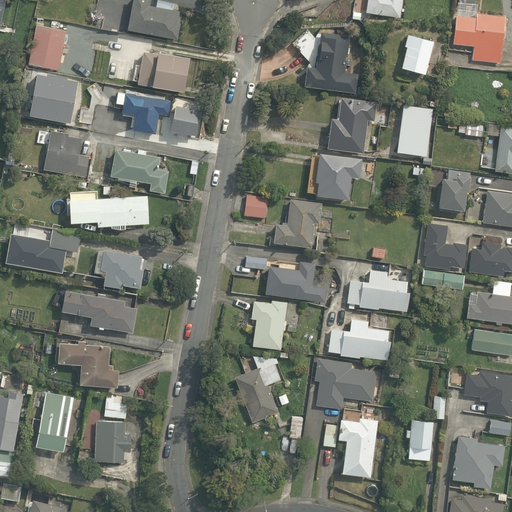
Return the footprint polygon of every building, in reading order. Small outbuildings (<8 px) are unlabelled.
[(132,0),(127,30),(178,40),(181,23),(178,23),(180,11),(150,5),(151,0),(132,0)] [(365,0),(356,0),(355,20),(364,20),(365,0)] [(400,18),(403,0),(367,0),(366,13),(400,18)] [(500,64),(506,16),(477,13),(478,4),(458,2),(453,44),(474,46),(472,61),(500,64)] [(67,31),(37,24),(28,64),(59,70),(67,31)] [(316,68),(307,67),(304,86),(356,93),(359,74),(346,72),(351,36),(321,32),(316,68)] [(434,41),(408,34),(405,46),(407,47),(401,68),(426,74),(434,41)] [(138,84),(185,92),(191,57),(158,51),(158,54),(144,51),(141,65),(127,62),(124,79),(138,82),(138,84)] [(73,78),(35,70),(26,116),(65,124),(73,78)] [(133,130),(156,134),(159,114),(169,115),(172,101),(125,93),(118,92),(116,103),(123,104),(122,112),(135,115),(133,130)] [(338,118),(331,118),(327,148),(364,153),(368,120),(375,121),(378,102),(341,97),(338,118)] [(425,154),(431,107),(402,102),(395,150),(425,154)] [(460,122),(459,132),(466,133),(466,135),(483,137),(484,125),(460,122)] [(511,126),(501,125),(495,171),(511,173),(511,126)] [(51,130),(44,169),(86,177),(90,156),(79,154),(82,138),(68,136),(69,134),(51,130)] [(159,168),(161,157),(115,148),(110,176),(151,183),(150,190),(165,193),(170,170),(159,168)] [(348,199),(354,158),(320,153),(316,181),(318,182),(317,195),(329,197),(329,199),(336,200),(337,198),(348,199)] [(443,177),(438,207),(464,210),(467,190),(469,190),(470,178),(471,172),(449,169),(448,178),(443,177)] [(202,189),(189,187),(187,197),(201,199),(202,189)] [(98,221),(98,226),(149,224),(148,195),(98,198),(98,190),(70,192),(70,200),(71,223),(98,221)] [(511,193),(488,190),(483,222),(511,225),(511,193)] [(247,194),(244,215),(265,218),(268,197),(247,194)] [(282,223),(276,222),(274,241),(312,246),(315,222),(320,223),(323,202),(290,198),(287,222),(282,221),(282,223)] [(446,242),(448,225),(428,222),(423,254),(426,254),(425,265),(450,268),(451,265),(464,267),(467,244),(453,242),(452,243),(446,242)] [(63,272),(67,249),(77,251),(81,232),(53,227),(51,239),(11,232),(5,262),(63,272)] [(504,269),(511,270),(511,246),(507,246),(507,248),(500,247),(501,243),(482,240),(481,248),(471,247),(468,271),(503,276),(504,269)] [(386,249),(373,247),(372,256),(384,258),(386,249)] [(144,269),(140,268),(143,256),(105,248),(101,269),(106,270),(104,284),(123,287),(123,284),(141,287),(144,269)] [(266,269),(267,258),(247,255),(245,266),(266,269)] [(270,265),(265,292),(325,301),(327,287),(317,286),(318,279),(314,279),(316,263),(300,260),(299,269),(298,269),(298,267),(290,266),(289,268),(270,265)] [(387,278),(388,271),(370,269),(369,281),(363,280),(363,281),(350,279),(347,302),(360,304),(359,306),(378,308),(379,307),(407,310),(410,291),(407,291),(408,281),(387,278)] [(465,274),(423,269),(421,284),(463,289),(465,274)] [(511,323),(511,294),(510,294),(511,282),(494,279),(492,292),(478,290),(477,294),(470,293),(466,317),(511,323)] [(90,324),(133,332),(138,307),(125,305),(126,300),(106,296),(106,293),(98,292),(98,295),(66,289),(62,310),(92,316),(90,324)] [(288,301),(272,299),(271,301),(254,299),(251,317),(256,318),(253,345),(281,349),(288,301)] [(344,329),(344,330),(331,328),(328,351),(341,352),(340,355),(360,357),(360,355),(388,359),(391,341),(387,340),(389,330),(368,327),(369,321),(351,318),(350,330),(344,329)] [(75,321),(61,319),(60,333),(87,335),(88,325),(74,324),(75,321)] [(511,354),(511,333),(475,328),(472,349),(511,354)] [(80,382),(118,386),(119,369),(113,369),(114,364),(109,364),(111,345),(87,343),(87,340),(78,339),(78,342),(60,341),(58,361),(82,363),(80,382)] [(320,380),(316,405),(342,408),(343,397),(373,401),(377,371),(351,367),(352,362),(318,357),(314,379),(320,380)] [(259,367),(235,376),(253,422),(267,417),(267,416),(277,412),(267,384),(281,379),(275,363),(260,369),(259,367)] [(486,412),(510,415),(511,403),(511,374),(479,370),(479,374),(466,372),(463,394),(480,396),(479,400),(488,401),(486,412)] [(0,446),(14,449),(24,393),(10,390),(9,396),(0,394),(0,446)] [(36,444),(64,450),(74,396),(46,391),(36,444)] [(122,395),(107,392),(104,415),(126,418),(127,404),(122,403),(122,395)] [(444,418),(446,396),(434,395),(432,417),(444,418)] [(303,417),(292,416),(289,437),(301,438),(303,417)] [(347,439),(342,472),(371,476),(378,420),(360,417),(359,421),(341,418),(338,438),(347,439)] [(408,457),(430,460),(434,420),(412,418),(411,429),(407,429),(406,436),(410,436),(408,457)] [(126,420),(96,419),(94,460),(124,461),(125,451),(131,451),(131,432),(125,432),(126,420)] [(511,422),(491,419),(489,432),(509,435),(511,422)] [(323,444),(335,446),(338,425),(326,423),(323,444)] [(478,437),(458,434),(452,478),(474,481),(473,485),(490,487),(494,464),(502,465),(505,444),(477,440),(478,437)] [(93,450),(79,450),(79,465),(92,465),(93,450)] [(14,457),(0,455),(0,476),(12,477),(14,457)] [(22,488),(4,484),(1,499),(19,503),(22,488)] [(462,499),(451,497),(449,511),(503,511),(504,503),(491,501),(492,498),(462,494),(462,499)] [(64,511),(66,509),(33,502),(30,511),(64,511)]
